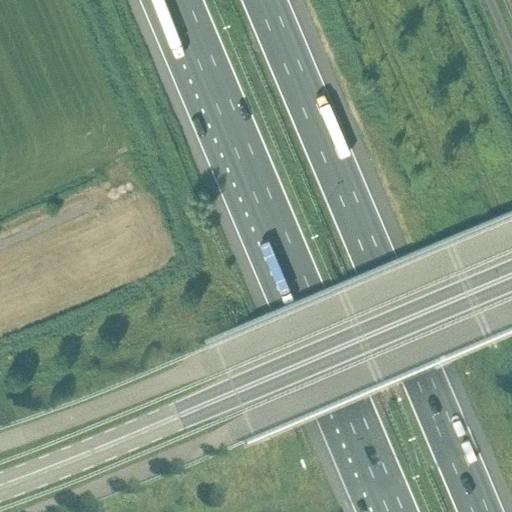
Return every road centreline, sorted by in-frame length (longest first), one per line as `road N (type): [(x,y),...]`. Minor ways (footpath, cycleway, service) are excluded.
road 1 (motorway): [(480,511),(264,0)]
road 2 (motorway): [(173,0),(388,511)]
road 3 (primary): [(0,488),(511,278)]
road 4 (unclassified): [(0,443),(511,240)]
road 5 (unclassified): [(46,511),(511,318)]
